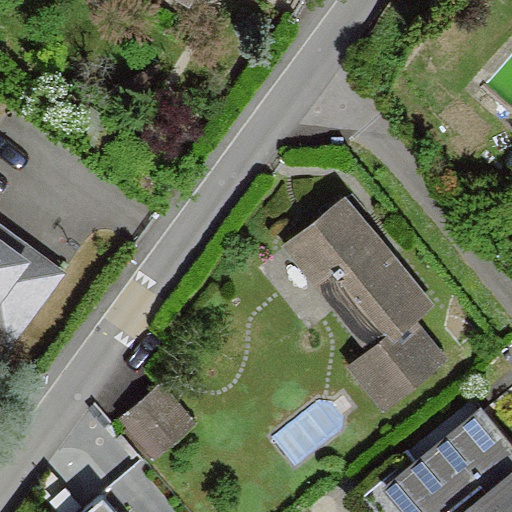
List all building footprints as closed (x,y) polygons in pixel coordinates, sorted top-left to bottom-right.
[(434,306),(345,197),(281,249),(367,354),(348,369),(387,418),(454,363),(418,319),(434,306)] [(0,327),(39,274),(0,245),(0,327)] [(163,383),(116,423),(146,460),(194,420),(163,383)] [(511,511),(511,449),(480,410),(367,500),(376,511),(511,511)] [(119,511),(105,494),(83,511),(119,511)]
